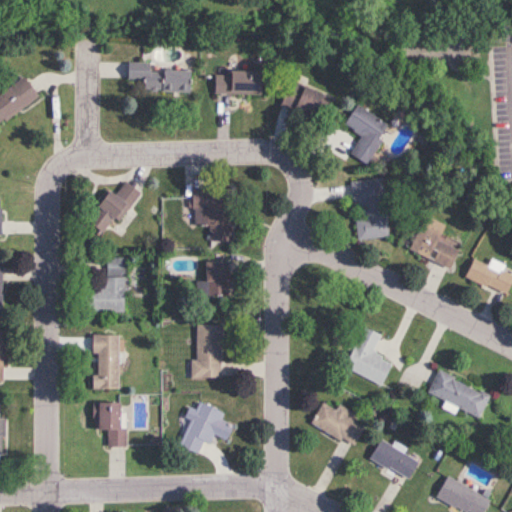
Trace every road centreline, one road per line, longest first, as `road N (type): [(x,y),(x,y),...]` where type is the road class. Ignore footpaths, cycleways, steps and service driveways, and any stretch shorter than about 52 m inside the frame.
road 1 (residential): [(53,511),(53,247),(57,178),(66,167),(93,157),(280,152),(296,162),(305,191),(286,240)]
road 2 (residential): [(335,511),(282,486),(0,491)]
road 3 (residential): [(281,511),(286,240)]
road 4 (residential): [(511,341),(286,240)]
